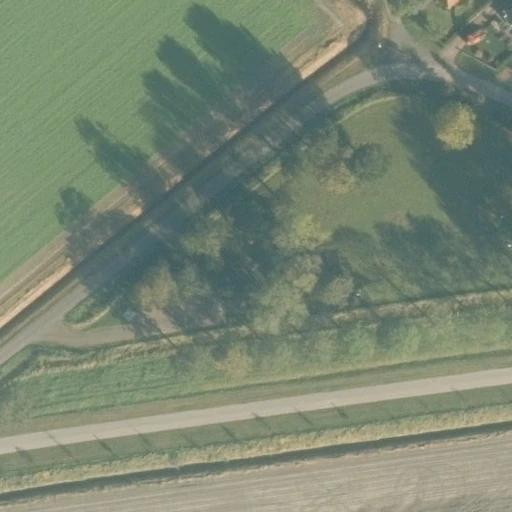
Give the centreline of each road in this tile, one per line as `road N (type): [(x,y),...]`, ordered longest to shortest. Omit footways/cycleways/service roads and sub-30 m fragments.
road 1 (residential): [(0,359),(311,108),(358,82),(397,70),(440,73),(511,100)]
road 2 (unclassified): [(0,448),(511,374)]
